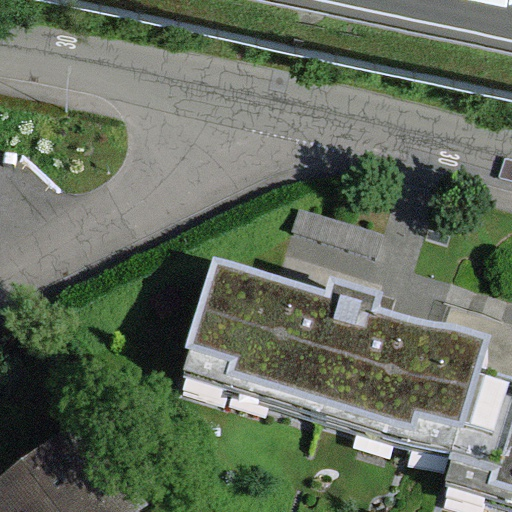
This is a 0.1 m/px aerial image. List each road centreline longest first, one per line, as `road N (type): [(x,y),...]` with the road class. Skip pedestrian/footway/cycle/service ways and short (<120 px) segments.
road 1 (residential): [(0,289),(246,139),(267,98)]
road 2 (residential): [(267,98),(0,56)]
road 3 (residential): [(511,159),(267,98)]
